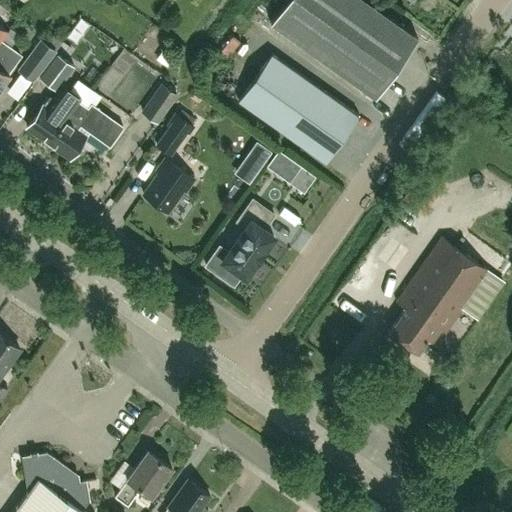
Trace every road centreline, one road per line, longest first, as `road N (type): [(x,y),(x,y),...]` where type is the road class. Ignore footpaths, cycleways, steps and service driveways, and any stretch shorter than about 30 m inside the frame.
road 1 (residential): [(257,340),(499,0)]
road 2 (residential): [(257,340),(0,154)]
road 3 (residential): [(134,369),(338,511)]
road 4 (residential): [(377,484),(386,434),(257,340)]
road 5 (unclassified): [(159,329),(0,216)]
road 6 (unclassified): [(377,484),(229,379)]
road 7 (residential): [(0,275),(134,369)]
